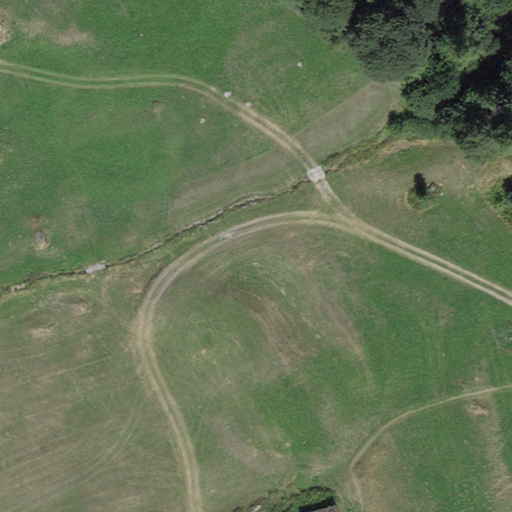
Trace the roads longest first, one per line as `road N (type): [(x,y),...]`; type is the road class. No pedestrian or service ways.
road 1 (track): [(511,299),(329,220),(288,219),(225,237),(188,257),(133,327),(133,419),(116,459),(2,511)]
road 2 (track): [(0,63),(80,79),(204,87),(278,134),(311,167),(326,220)]
